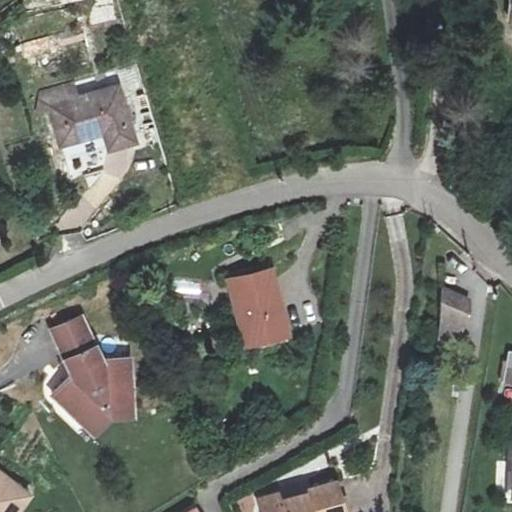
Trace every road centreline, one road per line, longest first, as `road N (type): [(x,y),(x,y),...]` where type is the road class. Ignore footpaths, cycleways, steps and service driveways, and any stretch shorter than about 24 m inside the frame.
road 1 (residential): [(0,300),(240,200),(353,178),(422,193)]
road 2 (residential): [(422,193),(441,116),(439,0)]
